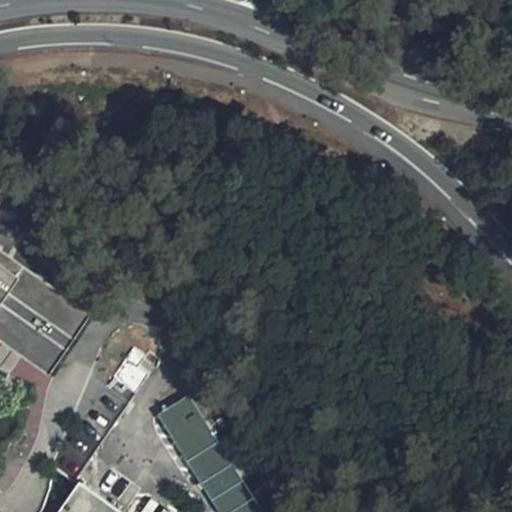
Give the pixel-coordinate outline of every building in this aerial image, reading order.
[(45,236),(35,180),(0,186),(0,213),(17,210),(23,241),(45,236)] [(0,344),(51,381),(93,320),(0,253),(0,344)] [(145,372),(154,359),(142,350),(57,470),(83,486),(156,382),(145,372)] [(270,511),(197,398),(166,418),(225,511),(270,511)] [(174,511),(126,511),(87,485),(68,511),(176,511),(175,511),(174,511)]
